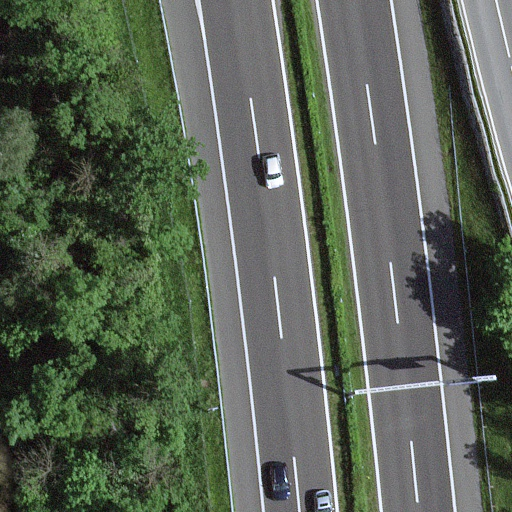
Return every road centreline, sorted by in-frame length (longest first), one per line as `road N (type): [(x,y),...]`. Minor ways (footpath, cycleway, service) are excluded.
road 1 (motorway): [(419,511),(353,0)]
road 2 (motorway): [(234,0),(298,511)]
